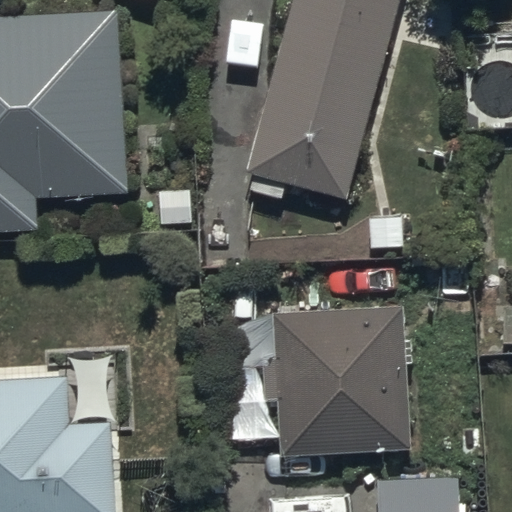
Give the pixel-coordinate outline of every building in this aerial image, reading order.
[(402,0),(294,0),(251,161),(352,188),(402,0)] [(0,221),(42,220),(41,187),(130,183),(123,2),(0,7),(0,221)] [(410,296),(278,303),(280,348),(267,349),(269,391),(283,391),(287,447),(418,440),(410,296)] [(72,366),(0,369),(0,511),(124,511),(119,413),(74,416),(72,366)] [(381,473),(383,511),(463,511),(461,469),(381,473)]
